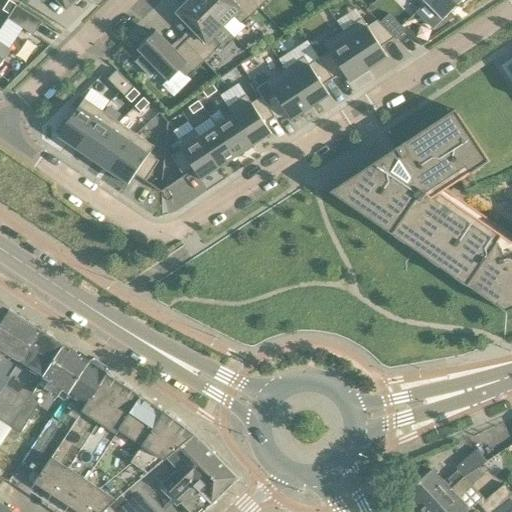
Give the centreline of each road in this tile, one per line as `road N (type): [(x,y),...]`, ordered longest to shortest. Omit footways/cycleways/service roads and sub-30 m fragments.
road 1 (residential): [(511,7),(180,231),(166,234),(124,217),(0,132)]
road 2 (secondary): [(262,408),(0,249)]
road 3 (residential): [(123,0),(0,122)]
road 4 (tertiary): [(352,417),(511,375)]
